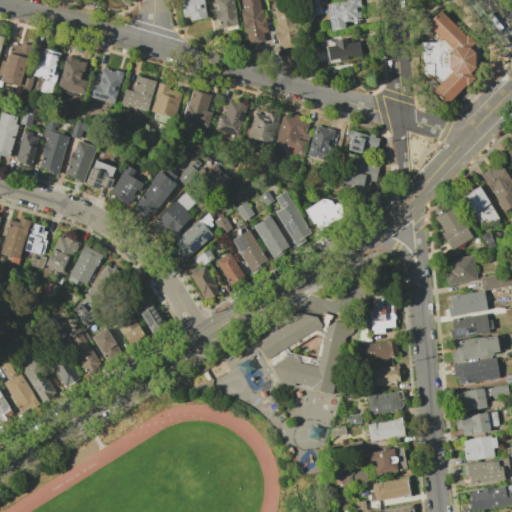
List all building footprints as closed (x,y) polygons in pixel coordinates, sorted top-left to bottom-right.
[(202,0),(206,17),(190,19),(189,13),(182,15),(179,0),(202,0)] [(232,0),(236,23),(231,24),(232,25),(217,27),(212,0),(232,0)] [(258,0),(260,9),(262,9),(263,18),(265,18),(266,25),(261,26),(263,34),(247,37),(245,24),(244,25),(242,13),(243,13),(240,0),(258,0)] [(272,3),(272,1),(278,0),(290,0),(293,16),(296,16),(299,34),(296,35),(297,45),(280,47),(278,40),(277,40),(273,8),(271,8),(270,3),(272,3)] [(318,0),(318,3),(320,3),(322,13),(308,15),(305,0),(318,0)] [(342,0),(359,0),(361,5),(358,5),(361,19),(344,21),(345,27),(331,29),(326,3),(342,0)] [(430,24),(442,12),(467,36),(468,35),(477,43),(472,48),(476,53),(476,69),(472,74),(476,78),(468,87),(467,86),(449,104),(437,89),(442,83),(435,76),(425,75),(426,43),(437,44),(442,38),(430,24)] [(335,44),(334,39),(346,36),(347,42),(357,41),(359,54),(346,56),(347,58),(339,59),(339,57),(330,59),(327,46),(335,44)] [(4,59),(5,55),(7,54),(11,44),(19,46),(20,43),(29,45),(18,86),(0,81),(1,76),(0,75),(0,60),(5,62),(4,59)] [(26,99),(18,97),(22,86),(20,86),(24,73),(30,75),(35,58),(40,59),(43,48),(59,53),(54,70),(57,71),(50,95),(38,92),(42,78),(33,75),(26,99)] [(64,58),(65,58),(66,55),(73,57),(73,59),(85,62),(82,73),(80,72),(78,79),(85,81),(82,94),(56,86),(62,68),(61,68),(64,58)] [(88,96),(92,83),(96,84),(101,67),(113,71),(113,69),(122,72),(112,104),(88,96)] [(127,105),(126,107),(120,105),(121,103),(119,102),(123,89),(130,91),(135,75),(154,81),(146,110),(127,105)] [(156,86),(157,82),(168,86),(167,89),(180,93),(173,118),(149,111),(156,86)] [(182,120),(191,89),(209,94),(205,111),(210,112),(206,127),(182,120)] [(237,135),(213,129),(217,114),(223,116),(228,100),(245,105),(237,135)] [(23,106),(33,109),(29,126),(19,123),(23,106)] [(253,112),(266,116),(268,111),(278,114),(269,143),(246,137),(253,112)] [(0,112),(15,117),(13,124),(16,125),(7,157),(0,154),(0,112)] [(297,120),(307,122),(304,133),(308,135),(302,156),(291,152),(292,146),(279,142),(286,117),(290,118),(291,114),(298,116),(297,120)] [(74,121),(89,125),(87,131),(80,130),(78,138),(69,136),(74,121)] [(328,147),(334,148),(330,162),(305,155),(314,125),(325,128),(326,128),(333,130),(328,147)] [(22,130),(31,133),(30,136),(37,138),(29,165),(18,162),(18,160),(14,159),(22,130)] [(373,137),(378,138),(374,152),(360,148),(359,153),(346,149),(349,138),(346,137),(348,131),(350,131),(351,130),(364,134),(364,135),(368,136),(368,133),(373,135),(373,137)] [(42,155),(40,154),(43,142),(45,142),(48,131),(67,136),(56,175),(43,171),(43,169),(38,167),(42,155)] [(67,164),(65,163),(70,151),(71,152),(76,140),(94,147),(81,183),(72,180),(73,178),(63,174),(67,164)] [(345,153),(364,157),(362,163),(377,166),(374,181),(370,180),(368,188),(362,187),(339,182),(345,153)] [(89,167),(91,168),(93,160),(113,167),(109,178),(112,179),(108,188),(99,185),(97,189),(83,184),(89,167)] [(491,191),(490,192),(479,174),(498,162),(509,180),(508,180),(511,186),(511,204),(503,211),(496,200),(497,199),(491,191)] [(188,164),(195,171),(182,185),(175,178),(188,164)] [(229,181),(215,164),(203,174),(217,191),(229,181)] [(125,165),(134,171),(130,177),(142,184),(129,204),(128,203),(127,205),(114,197),(115,195),(109,191),(125,165)] [(158,170),(162,174),(174,183),(152,213),(151,213),(148,217),(133,206),(158,170)] [(489,220),(485,222),(483,218),(478,221),(462,196),(477,186),(497,218),(490,222),(489,220)] [(266,191),(272,201),(264,206),(258,195),(266,191)] [(284,191),(309,232),(302,236),(304,240),(295,246),(274,212),(281,208),(274,197),(284,191)] [(182,192),(193,202),(186,210),(175,200),(182,192)] [(321,199),(329,200),(332,205),(336,203),(343,215),(335,220),(334,219),(325,224),(326,226),(318,230),(313,222),(312,223),(303,210),(321,199)] [(174,201),(189,216),(171,235),(155,219),(174,201)] [(244,202),(252,214),(242,220),(234,208),(244,202)] [(437,220),(436,221),(433,217),(441,212),(442,213),(452,207),(471,237),(450,250),(440,233),(443,231),(437,220)] [(223,215),(230,228),(221,234),(213,220),(223,215)] [(268,216),(286,246),(279,250),(282,254),(272,260),(252,226),(268,216)] [(0,245),(7,219),(17,222),(19,218),(29,221),(25,236),(24,236),(17,259),(0,253),(0,245)] [(197,218),(211,234),(183,259),(174,249),(177,246),(172,240),(197,218)] [(247,230),(265,259),(258,264),(260,267),(251,273),(230,240),(247,230)] [(486,232),(494,246),(487,250),(479,236),(486,232)] [(27,233),(42,238),(37,254),(22,250),(27,233)] [(58,235),(75,243),(69,257),(67,256),(60,272),(44,265),(58,235)] [(67,276),(66,275),(82,245),(101,255),(95,266),(94,266),(84,285),(77,281),(75,284),(65,279),(67,276)] [(207,248),(213,258),(202,265),(198,260),(194,263),(191,259),(207,248)] [(228,252),(244,277),(230,286),(214,261),(228,252)] [(448,271),(446,259),(471,255),(475,280),(445,285),(443,271),(448,271)] [(105,265),(123,277),(101,308),(84,296),(105,265)] [(192,273),(190,270),(194,268),(195,270),(203,265),(215,285),(213,287),(218,293),(207,300),(203,293),(201,295),(188,275),(192,273)] [(511,271),(511,284),(480,290),(478,277),(511,271)] [(450,306),(449,296),(482,291),(486,310),(448,317),(447,307),(450,306)] [(370,318),(369,309),(372,308),(371,302),(373,302),(372,295),(382,294),(383,301),(390,301),(391,308),(394,307),(394,313),(392,313),(393,327),(382,328),(383,333),(372,334),(372,329),(370,330),(368,318),(370,318)] [(149,300),(165,325),(151,334),(135,309),(149,300)] [(289,322),(286,318),(294,312),(315,317),(320,325),(322,319),(320,316),(321,313),(330,315),(330,318),(327,320),(326,326),(335,321),(353,325),(351,332),(344,337),(330,395),(311,390),(312,387),(293,383),(292,386),(279,383),(270,367),(286,356),(299,359),(298,362),(316,366),(324,333),(312,331),(265,359),(261,351),(262,345),(259,340),(289,322)] [(448,329),(452,329),(450,319),(485,313),(486,320),(490,319),(491,328),(487,328),(487,333),(449,339),(449,334),(448,329)] [(131,314),(138,325),(137,326),(145,338),(140,341),(142,344),(137,347),(135,344),(130,348),(114,325),(131,314)] [(77,327),(81,334),(99,364),(95,366),(96,368),(86,374),(84,371),(83,372),(83,370),(78,361),(77,362),(73,356),(74,355),(71,350),(75,348),(66,333),(77,327)] [(104,328),(115,344),(114,344),(120,353),(106,361),(103,357),(102,357),(101,356),(102,355),(100,352),(90,337),(104,328)] [(453,350),(452,341),(481,336),(481,337),(494,335),(497,351),(491,352),(492,355),(450,362),(449,351),(453,350)] [(393,339),(396,355),(386,357),(386,358),(380,359),(379,358),(367,360),(364,344),(393,339)] [(64,353),(80,377),(68,385),(67,384),(64,386),(49,363),(64,353)] [(494,358),(497,378),(457,385),(456,377),(452,378),(450,365),(494,358)] [(0,365),(9,360),(17,373),(18,372),(38,404),(30,409),(29,407),(19,412),(13,402),(14,401),(2,382),(6,380),(0,370),(0,365)] [(35,361),(54,392),(52,394),(53,395),(43,401),(42,399),(40,401),(21,369),(35,361)] [(369,379),(368,370),(396,365),(399,382),(367,388),(365,380),(369,379)] [(487,388),(505,384),(507,395),(497,396),(493,399),(486,392),(487,388)] [(482,388),(485,408),(459,411),(457,399),(452,399),(451,392),(482,388)] [(400,391),(403,408),(367,414),(364,396),(400,391)] [(0,395),(7,407),(12,414),(8,416),(10,419),(0,425),(0,395)] [(453,418),(459,417),(458,416),(494,411),(496,426),(487,427),(488,431),(473,433),(473,434),(461,436),(460,428),(455,428),(453,418)] [(358,414),(360,422),(347,424),(346,416),(358,414)] [(400,418),(403,436),(368,441),(365,423),(400,418)] [(343,426),(344,434),(328,437),(330,428),(343,426)] [(489,436),(489,437),(494,436),(495,447),(491,448),(492,456),(464,460),(461,440),(489,436)] [(374,475),(372,466),(375,465),(374,460),(368,461),(367,453),(392,448),(392,450),(401,448),(404,469),(379,473),(379,474),(374,475)] [(506,457),(508,470),(501,471),(502,478),(498,478),(498,480),(469,484),(467,476),(463,476),(461,465),(506,457)] [(366,481),(353,482),(352,474),(356,473),(356,471),(364,470),(366,481)] [(401,478),(401,477),(405,476),(408,495),(401,496),(401,497),(400,498),(399,496),(373,500),(371,483),(401,478)] [(503,485),(504,492),(511,490),(511,496),(511,503),(469,510),(467,501),(471,501),(469,491),(503,485)] [(363,501),(364,509),(352,511),(351,502),(363,501)]
